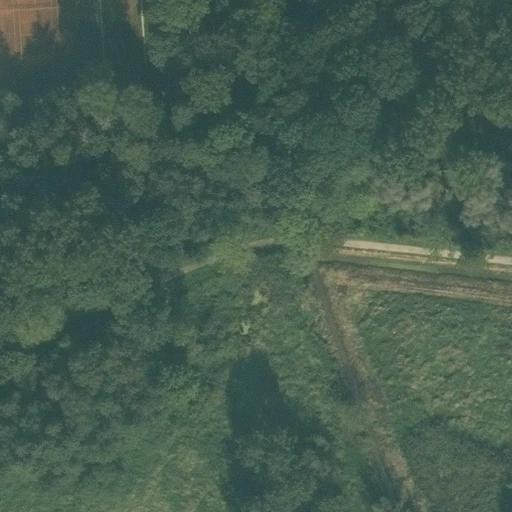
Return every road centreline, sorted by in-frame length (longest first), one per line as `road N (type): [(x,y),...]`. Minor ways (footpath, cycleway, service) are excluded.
road 1 (track): [(0,342),(280,236)]
road 2 (track): [(280,236),(511,262)]
